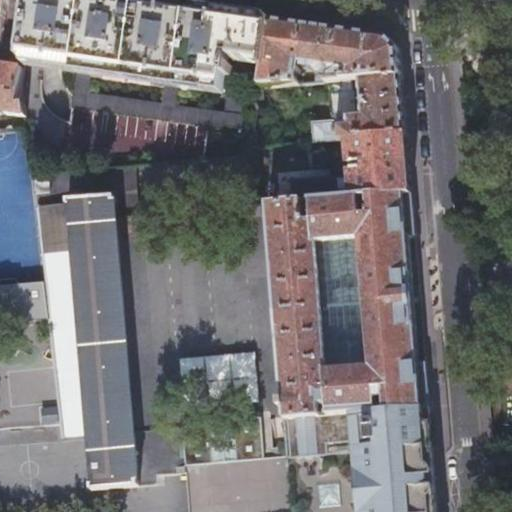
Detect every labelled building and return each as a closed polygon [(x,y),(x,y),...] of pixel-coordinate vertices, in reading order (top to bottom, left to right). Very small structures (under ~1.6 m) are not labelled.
[(0,0),(0,45),(27,49),(32,0),(0,0)] [(154,8),(97,0),(32,0),(27,49),(25,62),(79,70),(74,106),(210,127),(216,91),(226,93),(228,79),(232,80),(234,70),(229,69),(230,63),(266,68),(266,69),(268,69),(274,25),(245,21),(207,16),(154,8)] [(312,31),(274,25),(268,69),(266,69),(263,88),(263,90),(300,88),(302,67),(307,67),(307,71),(310,73),(313,75),(315,78),(316,86),(360,83),(402,80),(400,54),(395,48),(390,42),(351,37),(334,34),(312,31)] [(0,117),(27,121),(26,109),(19,109),(24,73),(0,69),(0,117)] [(405,111),(402,80),(360,83),(361,97),(357,98),(355,96),(334,98),(334,115),(339,115),(339,121),(342,123),(349,122),(349,128),(341,129),(336,124),(314,125),(315,145),(340,143),(407,138),(405,111)] [(228,99),(227,113),(215,112),(214,126),(241,128),(242,100),(228,99)] [(408,152),(407,138),(340,143),(340,151),(352,150),(354,170),(366,169),(366,174),(354,175),(356,200),(412,196),(408,152)] [(256,164),(135,174),(139,219),(259,209),(256,164)] [(48,177),(33,178),(36,196),(49,195),(48,177)] [(286,412),(287,421),(355,416),(377,414),(429,409),(428,391),(426,367),(419,368),(408,240),(415,239),(413,208),(412,196),(356,200),(269,208),(277,303),(235,307),(237,331),(279,327),(285,405),(281,405),(281,413),(286,412)] [(68,207),(79,332),(80,336),(89,439),(135,435),(114,203),(115,202),(115,199),(66,203),(67,207),(68,207)] [(37,209),(46,286),(50,323),(51,334),(79,332),(68,207),(67,207),(37,209)] [(0,326),(50,323),(46,286),(0,289),(0,326)] [(80,336),(52,338),(63,441),(89,439),(80,336)] [(257,355),(181,357),(182,407),(259,405),(257,355)] [(362,511),(437,511),(431,420),(429,409),(377,414),(355,416),(362,511)] [(272,470),(268,423),(174,431),(178,479),(272,470)] [(135,435),(89,439),(93,489),(92,489),(92,492),(141,488),(141,484),(139,484),(135,435)]
